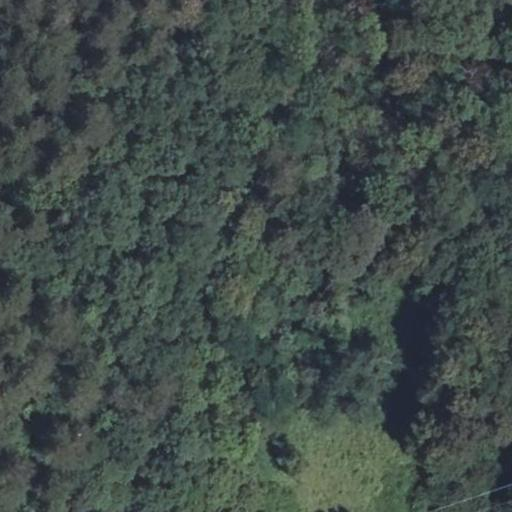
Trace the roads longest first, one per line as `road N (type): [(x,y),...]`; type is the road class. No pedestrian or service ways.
road 1 (track): [(223,0),(186,511)]
road 2 (track): [(511,281),(474,233),(446,0)]
